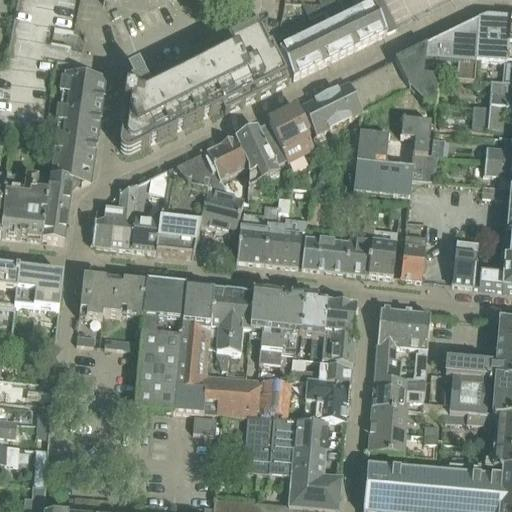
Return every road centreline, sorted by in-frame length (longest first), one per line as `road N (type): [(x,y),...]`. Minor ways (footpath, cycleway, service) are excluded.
road 1 (residential): [(511,9),(469,12),(89,199),(77,269)]
road 2 (residential): [(369,299),(77,269)]
road 3 (residential): [(350,511),(369,299)]
road 4 (residential): [(511,315),(369,299)]
